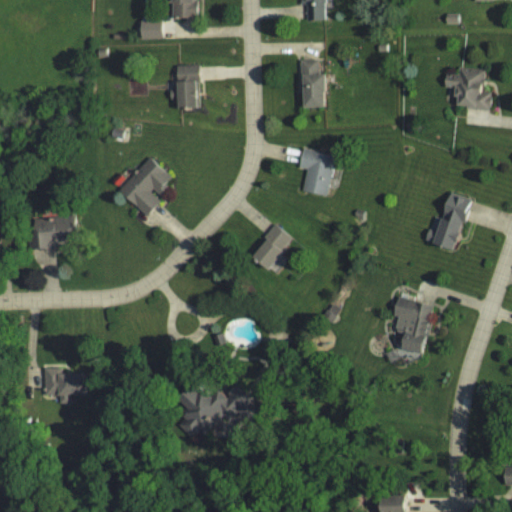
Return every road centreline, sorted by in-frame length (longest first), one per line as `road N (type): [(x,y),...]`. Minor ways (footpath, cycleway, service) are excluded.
road 1 (residential): [(250,0),(253,153),(226,205),(168,267),(133,291),(0,301)]
road 2 (residential): [(456,511),(464,387),(511,243)]
